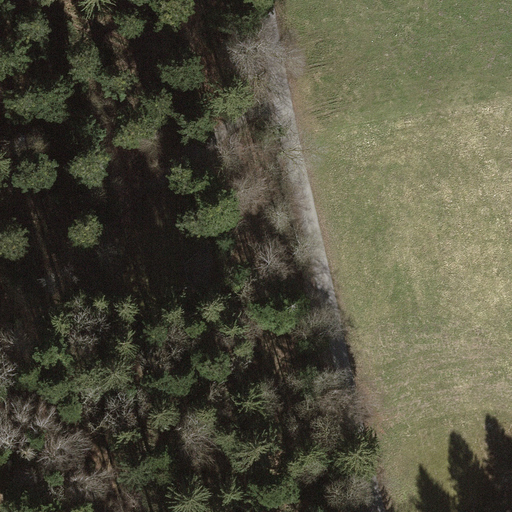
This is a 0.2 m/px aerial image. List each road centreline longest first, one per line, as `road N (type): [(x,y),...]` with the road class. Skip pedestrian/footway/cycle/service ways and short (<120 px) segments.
road 1 (unclassified): [(383,511),(264,0)]
road 2 (track): [(120,216),(280,85),(81,19),(0,7)]
